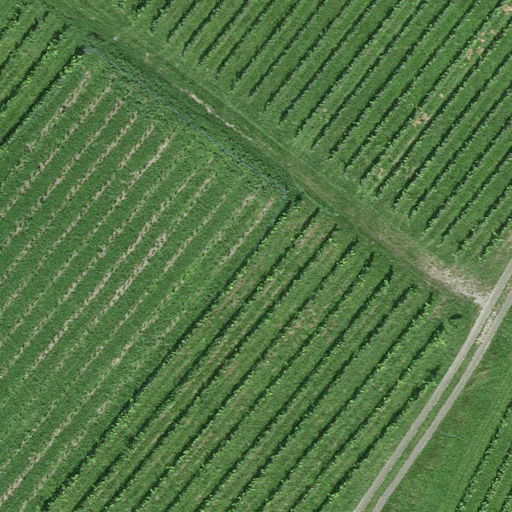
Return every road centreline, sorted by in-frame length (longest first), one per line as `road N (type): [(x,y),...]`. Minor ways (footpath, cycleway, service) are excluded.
road 1 (track): [(497,316),(65,0)]
road 2 (track): [(376,511),(453,400),(511,291)]
